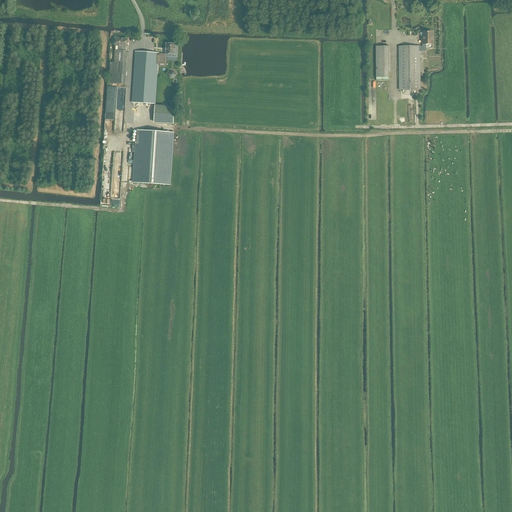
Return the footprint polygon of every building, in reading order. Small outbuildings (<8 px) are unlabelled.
[(420,52),(426,51),(426,44),(432,44),(432,32),(423,32),(423,40),(422,40),(422,44),(423,44),(423,47),(420,47),(420,46),(399,47),(399,90),(420,90),(420,73),(422,73),(422,67),(422,60),(420,60),(420,52)] [(115,46),(119,46),(118,51),(115,50),(114,63),(110,62),(109,83),(125,84),(127,51),(124,51),(125,46),(126,47),(127,39),(116,38),(116,39),(115,39),(114,40),(114,41),(115,42),(115,46)] [(165,54),(158,53),(159,53),(135,52),(132,103),(155,104),(158,64),(167,65),(167,54),(174,55),(175,44),(166,44),(165,54)] [(376,47),(376,77),(388,77),(388,47),(376,47)] [(155,105),(154,123),(173,124),(174,106),(155,105)] [(137,130),(133,183),(169,185),(173,133),(137,130)]
